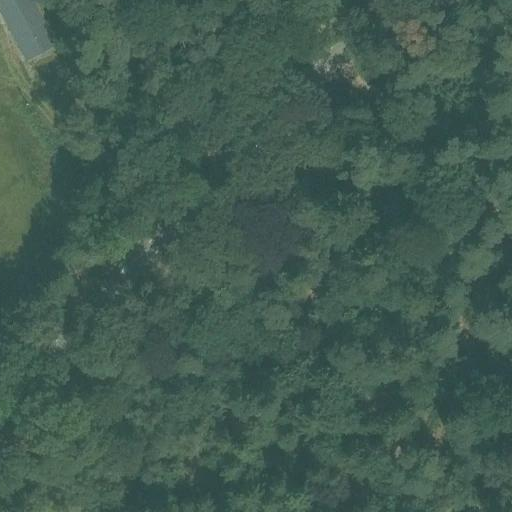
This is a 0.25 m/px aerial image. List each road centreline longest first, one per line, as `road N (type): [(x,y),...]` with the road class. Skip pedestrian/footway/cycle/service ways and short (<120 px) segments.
road 1 (tertiary): [(0,426),(404,0)]
road 2 (track): [(511,229),(463,187),(361,45)]
